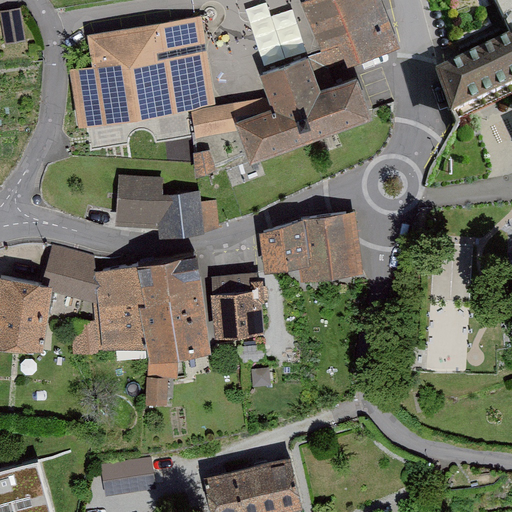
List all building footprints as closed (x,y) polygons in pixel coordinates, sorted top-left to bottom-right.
[(368,0),(299,0),(293,2),(319,68),(334,62),(337,69),(388,49),(368,0)] [(15,7),(0,9),(0,24),(3,45),(20,43),(15,7)] [(202,16),(88,36),(94,68),(70,70),(78,129),(216,105),(202,16)] [(511,40),(423,78),(442,123),(511,93),(511,40)] [(259,117),(222,129),(234,164),(351,126),(338,85),(301,97),(290,65),(247,79),(259,117)] [(162,174),(118,177),(120,218),(161,215),(162,226),(200,224),(198,188),(163,190),(162,174)] [(350,214),(247,233),(251,274),(288,268),(291,281),(348,273),(350,214)] [(89,301),(90,352),(130,349),(137,373),(199,358),(182,259),(90,274),(89,254),(45,247),(36,278),(35,281),(34,287),(41,288),(89,301)] [(35,281),(0,277),(0,347),(34,351),(41,288),(34,287),(35,281)] [(248,291),(200,296),(206,340),(253,334),(248,291)] [(0,511),(52,511),(38,460),(0,470),(0,511)] [(279,511),(270,465),(186,482),(192,511),(279,511)]
